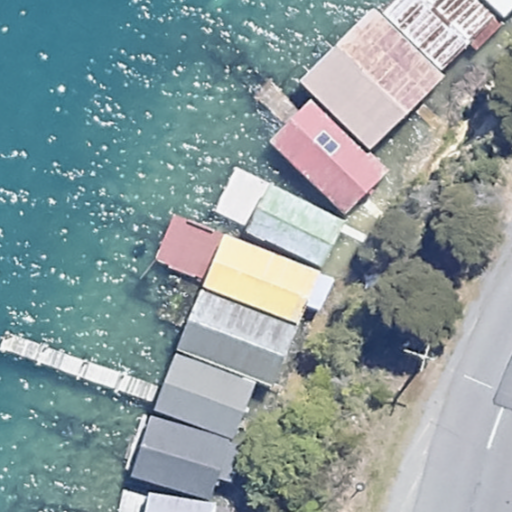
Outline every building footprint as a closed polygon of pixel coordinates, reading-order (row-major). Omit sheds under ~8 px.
[(511,0),(398,0),(265,149),(353,228),(408,167),(387,148),(511,7),(511,0)] [(345,222),(269,185),(248,227),(324,265),(345,222)] [(325,280),(225,237),(205,285),(305,327),(325,280)] [(295,333),(204,293),(182,343),(273,383),(295,333)] [(255,385),(181,355),(135,469),(208,499),(255,385)] [(213,511),(215,506),(125,490),(120,511),(213,511)]
